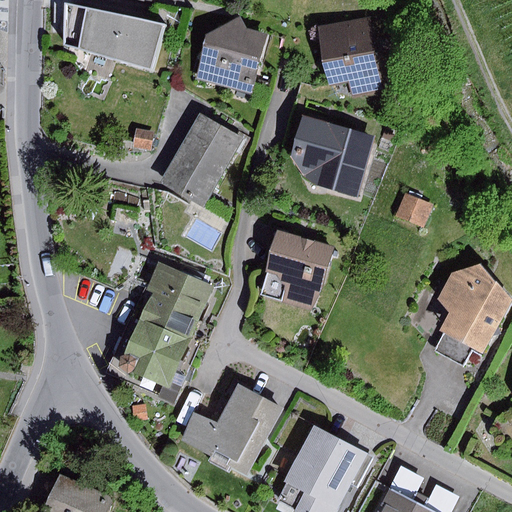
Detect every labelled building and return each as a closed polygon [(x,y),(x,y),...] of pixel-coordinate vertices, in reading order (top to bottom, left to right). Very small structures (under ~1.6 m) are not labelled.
[(163,25),(65,3),(65,46),(149,71),(163,25)] [(239,17),(205,37),(194,82),(253,97),(269,34),(246,29),(239,17)] [(319,27),(330,85),(348,82),(351,95),(383,89),(369,18),(319,27)] [(243,139),(199,114),(159,184),(203,209),(243,139)] [(375,141),(304,119),(292,157),(306,180),(357,196),(375,141)] [(137,130),(134,148),(151,150),(154,132),(137,130)] [(433,204),(405,195),(396,219),(424,229),(433,204)] [(330,250),(279,234),(267,271),(277,275),(282,285),(286,286),(281,301),(311,311),(330,250)] [(216,286),(157,260),(106,373),(173,403),(203,336),(209,339),(215,327),(200,321),(216,286)] [(481,264),(453,274),(439,300),(449,313),(440,332),(444,334),(472,349),(482,354),(511,301),(481,264)] [(472,349),(444,334),(435,351),(463,366),(472,349)] [(218,424),(193,413),(181,441),(246,476),(284,409),(239,384),(218,424)] [(146,405),(133,407),(135,421),(148,419),(146,405)] [(511,409),(496,419),(499,442),(511,444),(511,409)] [(374,458),(314,426),(285,481),(304,492),(294,511),(295,511),(336,511),(351,484),(358,488),(374,458)] [(402,467),(390,490),(413,502),(425,479),(402,467)] [(107,511),(113,497),(59,475),(43,511),(107,511)] [(436,485),(424,508),(431,511),(451,511),(459,497),(436,485)] [(413,502),(390,490),(377,511),(431,511),(424,508),(413,502)]
